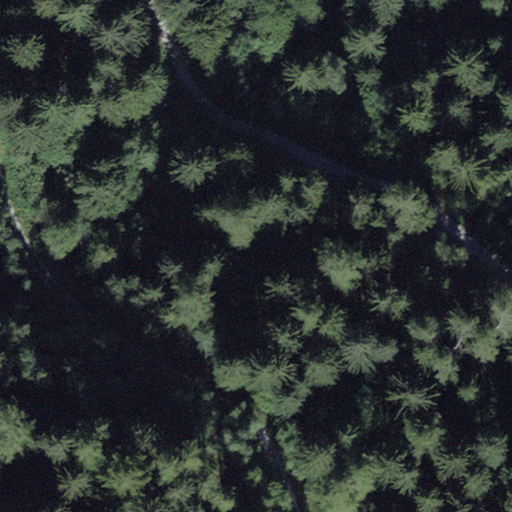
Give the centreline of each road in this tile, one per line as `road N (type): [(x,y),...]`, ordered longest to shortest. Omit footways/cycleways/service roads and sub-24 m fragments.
road 1 (track): [(511,267),(417,204),(254,126),(188,60),(152,0)]
road 2 (track): [(294,511),(254,423),(235,403),(31,281),(0,224)]
